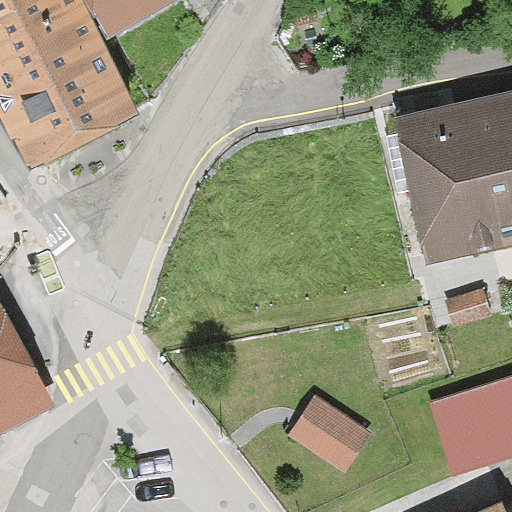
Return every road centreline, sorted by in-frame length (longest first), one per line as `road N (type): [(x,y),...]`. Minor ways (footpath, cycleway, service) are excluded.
road 1 (residential): [(200,99),(511,56)]
road 2 (residential): [(104,323),(140,222),(200,99)]
road 3 (residential): [(235,511),(115,356),(104,323)]
road 4 (residential): [(0,149),(104,323)]
road 5 (residential): [(104,323),(39,511)]
